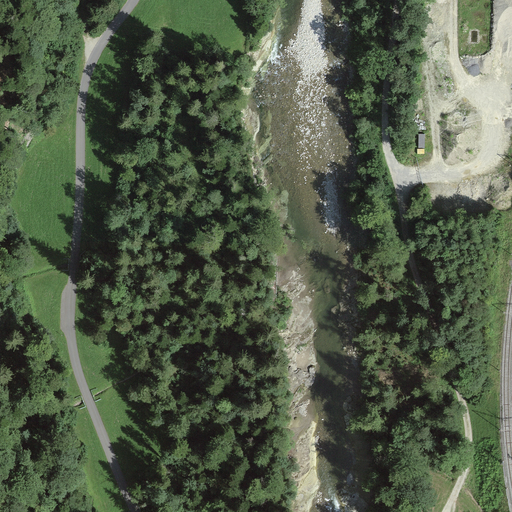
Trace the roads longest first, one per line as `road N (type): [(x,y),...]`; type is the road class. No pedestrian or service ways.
road 1 (track): [(133,0),(94,55),(83,90),(70,328),(85,389),(136,511)]
road 2 (track): [(456,497),(472,460),(470,423),(417,278),(387,142),(395,0)]
road 3 (track): [(397,183),(436,167),(451,148),(455,0)]
